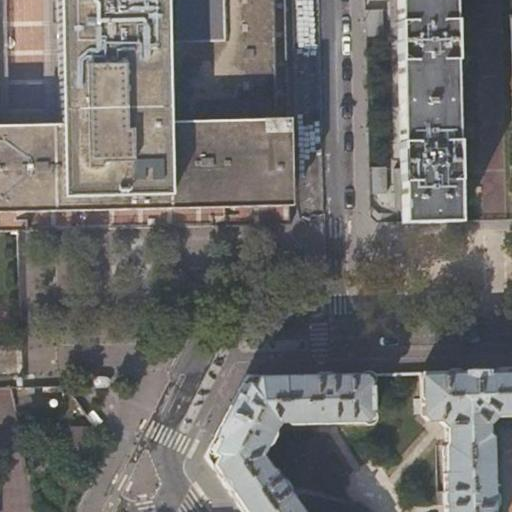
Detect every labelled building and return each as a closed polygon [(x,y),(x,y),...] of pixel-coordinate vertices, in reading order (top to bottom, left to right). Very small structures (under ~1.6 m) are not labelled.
[(0,0),(0,213),(225,207),(226,227),(289,225),(289,206),(287,116),(283,0),(0,0)] [(396,0),(402,223),(458,222),(452,0),(396,0)] [(511,371),(452,372),(419,373),(420,415),(427,422),(438,421),(444,427),(445,443),(442,446),(443,511),(492,511),(491,438),(488,434),(487,424),(494,417),(510,417),(511,418),(511,371)] [(242,511),(302,511),(274,470),(269,468),(260,455),(277,422),(285,422),(288,425),(370,423),(369,374),(348,375),(256,377),(246,377),(205,457),(242,511)] [(74,458),(95,459),(96,437),(74,437),(74,458)]
